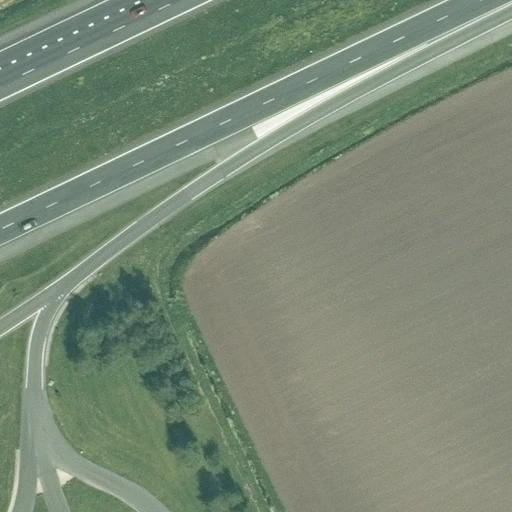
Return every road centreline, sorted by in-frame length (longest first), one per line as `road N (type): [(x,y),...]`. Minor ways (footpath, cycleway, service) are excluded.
road 1 (motorway): [(0,229),(485,0)]
road 2 (motorway): [(54,292),(214,176),(503,0)]
road 3 (motorway): [(178,0),(0,85)]
